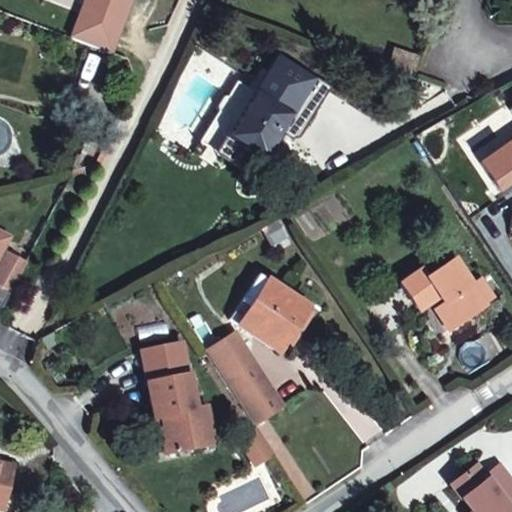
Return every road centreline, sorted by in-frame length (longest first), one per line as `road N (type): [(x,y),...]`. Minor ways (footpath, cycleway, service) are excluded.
road 1 (residential): [(326,511),(511,389)]
road 2 (residential): [(0,365),(14,371),(134,511)]
